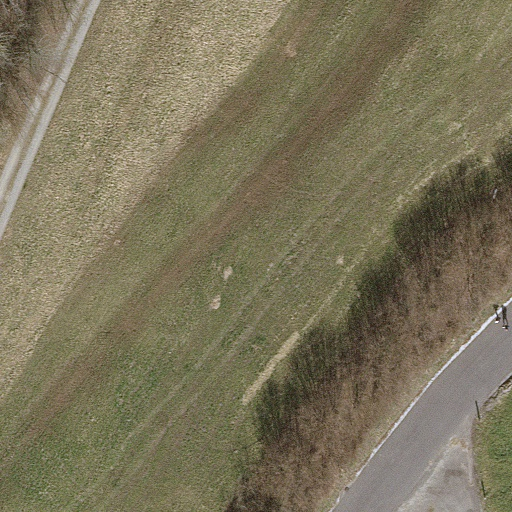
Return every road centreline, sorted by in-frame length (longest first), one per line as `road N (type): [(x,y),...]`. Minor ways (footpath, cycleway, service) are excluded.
road 1 (tertiary): [(366,511),(420,438),(511,343)]
road 2 (track): [(0,195),(86,0)]
